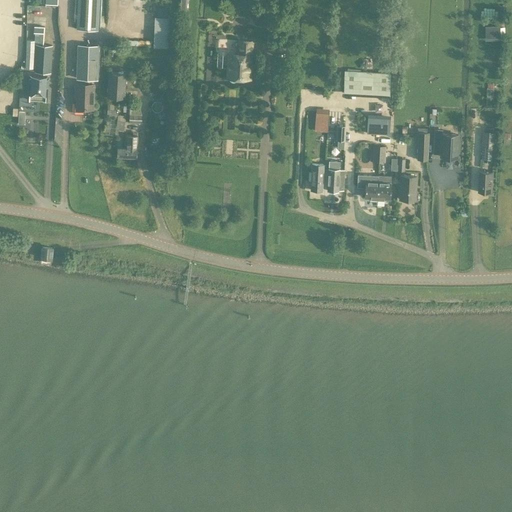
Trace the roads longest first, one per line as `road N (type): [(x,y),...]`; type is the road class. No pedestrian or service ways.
road 1 (tertiary): [(0,209),(258,267),(511,277)]
road 2 (unknown): [(85,222),(66,195),(69,0)]
